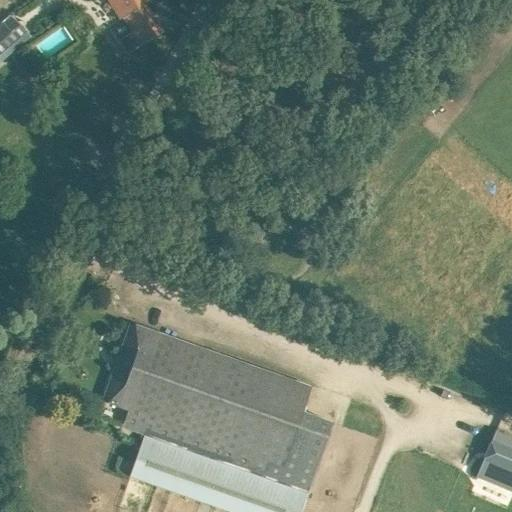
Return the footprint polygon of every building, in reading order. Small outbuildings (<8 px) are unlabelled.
[(107,0),(120,20),(122,18),(132,32),(118,41),(127,54),(140,46),(162,32),(144,3),(149,0),(107,0)] [(0,23),(0,60),(30,36),(11,14),(0,23)] [(124,282),(115,305),(181,332),(190,310),(124,282)] [(130,323),(102,401),(128,410),(156,333),(130,323)] [(156,333),(128,410),(122,427),(143,434),(129,476),(229,511),(301,511),(334,421),(302,410),(310,388),(156,333)] [(511,449),(491,441),(476,477),(511,492),(511,449)]
